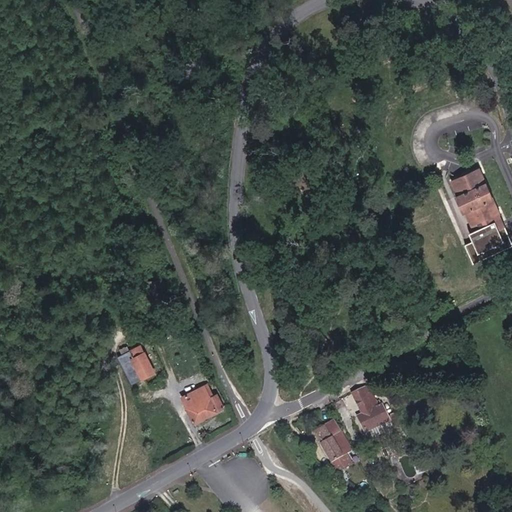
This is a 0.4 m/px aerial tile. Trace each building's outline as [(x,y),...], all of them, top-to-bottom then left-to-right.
[(511,151),(511,149),(500,153),(503,159),(511,154),(511,151)] [(483,169),(503,159),(500,153),(481,163),(483,169)] [(504,214),(483,169),(473,173),(472,171),(465,174),(466,177),(456,181),(462,196),(460,197),(467,213),(470,212),(476,227),(481,224),(487,236),(469,244),(477,263),(511,247),(511,233),(509,226),(508,227),(506,224),(507,223),(503,215),(504,214)] [(131,384),(153,372),(139,346),(116,358),(131,384)] [(215,395),(209,398),(202,386),(181,398),(193,423),(223,407),(215,395)] [(394,426),(401,423),(398,416),(391,419),(373,388),(357,395),(366,416),(362,418),(371,440),(395,429),(394,426)] [(339,422),(318,434),(334,463),(355,452),(339,422)]
